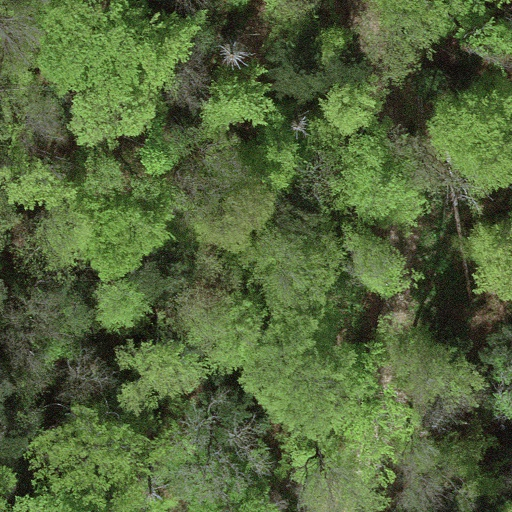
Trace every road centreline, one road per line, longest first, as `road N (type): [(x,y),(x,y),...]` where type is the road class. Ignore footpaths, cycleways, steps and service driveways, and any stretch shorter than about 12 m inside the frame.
road 1 (track): [(347,511),(409,248),(402,146),(357,0)]
road 2 (track): [(273,0),(229,88),(193,135),(102,210),(0,270)]
